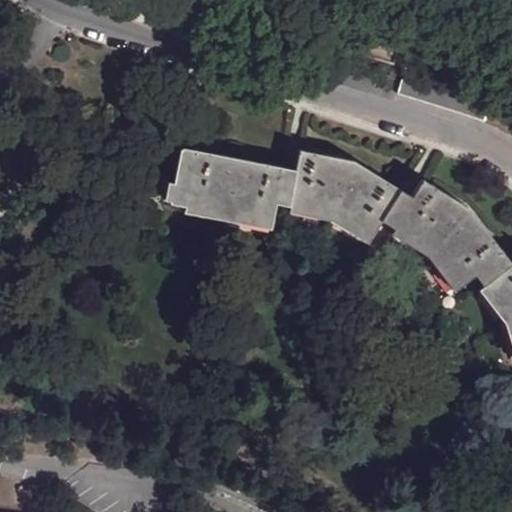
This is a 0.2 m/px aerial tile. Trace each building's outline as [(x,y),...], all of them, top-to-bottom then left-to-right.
[(398,94),(484,121),(508,133),(511,135),(511,104),(494,96),(405,68),(398,94)] [(290,206),(296,170),(180,148),(173,182),(170,200),(170,202),(185,205),(184,211),(269,228),(276,202),(290,206)] [(300,151),(296,170),(290,206),(289,212),(330,219),(367,242),(381,220),(394,227),(411,197),(399,190),(353,161),(300,151)] [(421,180),(411,197),(394,227),(390,233),(427,255),(453,290),(475,274),(483,284),(510,263),(469,208),(421,180)] [(165,199),(170,200),(173,182),(168,182),(165,199)] [(511,261),(510,263),(483,284),(478,287),(505,322),(511,346),(511,261)]
